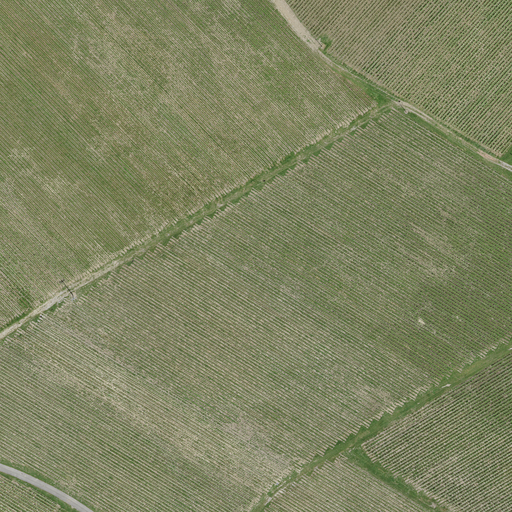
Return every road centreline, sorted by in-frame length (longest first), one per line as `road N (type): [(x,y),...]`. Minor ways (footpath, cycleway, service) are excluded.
road 1 (track): [(0,339),(127,256),(401,101)]
road 2 (track): [(24,322),(284,485)]
road 3 (track): [(511,345),(284,485),(257,511)]
road 4 (track): [(401,101),(330,61),(277,0)]
road 5 (track): [(511,168),(401,101)]
